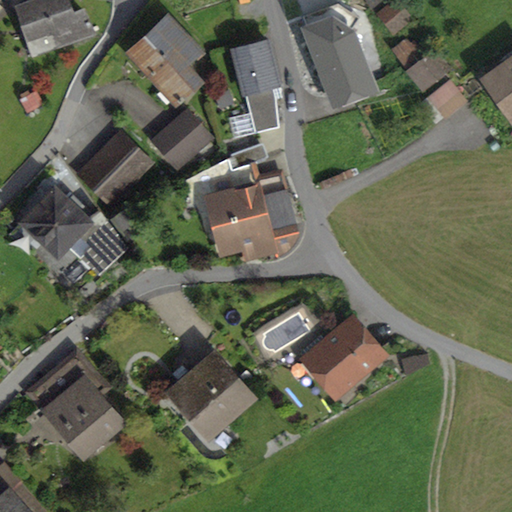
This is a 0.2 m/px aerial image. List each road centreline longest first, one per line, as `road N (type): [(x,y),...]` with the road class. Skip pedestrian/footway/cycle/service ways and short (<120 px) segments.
road 1 (residential): [(332,258),(150,279),(0,394)]
road 2 (residential): [(272,0),(299,167),(332,258)]
road 3 (residential): [(135,0),(59,132),(0,202)]
road 4 (unclassified): [(332,258),(397,322),(511,374)]
